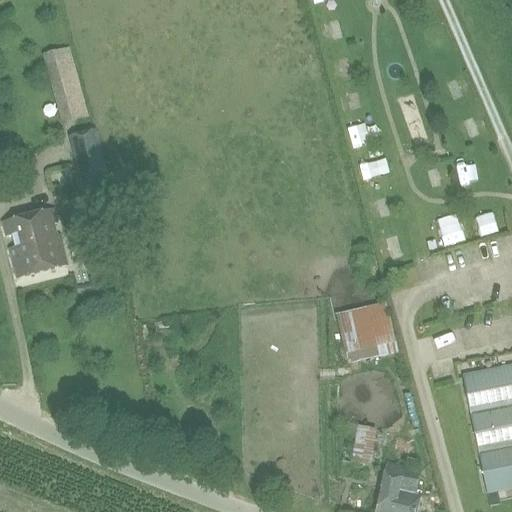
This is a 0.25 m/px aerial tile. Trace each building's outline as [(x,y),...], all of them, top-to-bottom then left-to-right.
[(438,0),(428,0),(433,20),(443,17),(438,0)] [(43,55),(62,124),(87,117),(68,48),(43,55)] [(432,64),(437,82),(448,79),(442,61),(432,64)] [(341,68),(344,82),(361,78),(357,64),(341,68)] [(371,153),(366,128),(355,130),(361,155),(371,153)] [(106,173),(97,132),(70,137),(78,179),(106,173)] [(387,163),(366,167),(370,187),(391,182),(387,163)] [(96,204),(108,201),(105,188),(93,190),(96,204)] [(3,224),(17,279),(67,267),(53,211),(3,224)] [(464,212),(443,218),(451,242),(471,236),(464,212)] [(487,222),(488,232),(504,231),(503,220),(487,222)] [(386,303),(336,315),(348,366),(398,354),(386,303)] [(452,325),(458,340),(480,333),(474,318),(452,325)] [(463,378),(487,494),(511,489),(511,365),(492,369),(493,372),(475,376),(474,372),(462,374),(463,378)] [(371,467),(377,430),(356,427),(351,463),(371,467)] [(421,472),(388,464),(376,511),(417,511),(422,496),(416,495),(421,472)]
